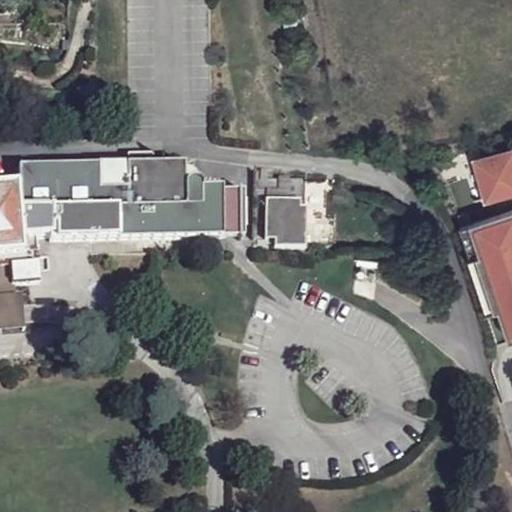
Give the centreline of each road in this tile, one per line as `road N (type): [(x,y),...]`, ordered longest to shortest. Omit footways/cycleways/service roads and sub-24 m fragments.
road 1 (unknown): [(0,151),(175,147)]
road 2 (unknown): [(175,147),(174,0)]
